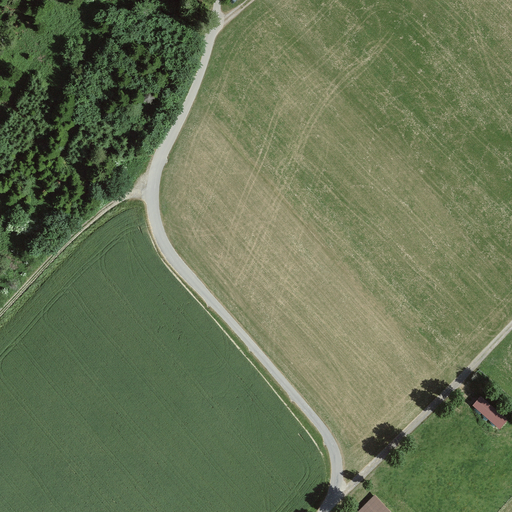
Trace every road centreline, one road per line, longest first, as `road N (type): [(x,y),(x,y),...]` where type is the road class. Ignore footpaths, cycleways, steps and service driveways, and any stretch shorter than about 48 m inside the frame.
road 1 (unclassified): [(322,511),(337,465),(326,433),(172,257),(153,212),(157,167),(199,77),(217,0)]
road 2 (track): [(333,492),(348,489),(511,326)]
road 3 (track): [(154,185),(83,227),(0,314)]
